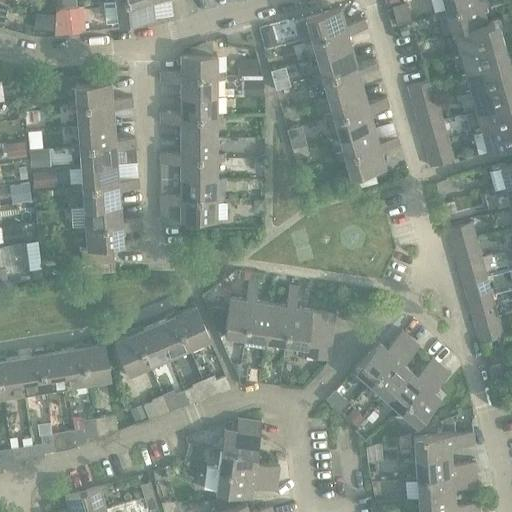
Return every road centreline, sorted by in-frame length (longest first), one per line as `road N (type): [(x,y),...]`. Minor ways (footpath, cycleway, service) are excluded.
road 1 (residential): [(13,480),(252,392),(292,408)]
road 2 (residential): [(444,262),(367,0)]
road 3 (residential): [(444,262),(487,405),(500,511)]
road 4 (residential): [(292,408),(304,407),(444,262)]
road 5 (residential): [(149,243),(142,42)]
road 6 (residential): [(142,42),(279,0)]
road 7 (residential): [(0,46),(39,53),(142,42)]
